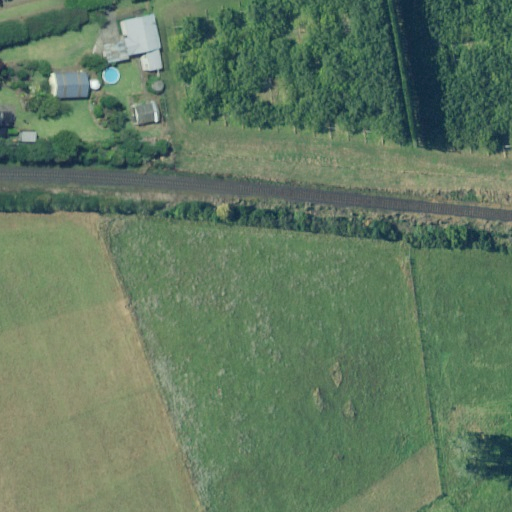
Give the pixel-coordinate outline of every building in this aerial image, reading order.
[(157,68),(144,13),(114,20),(118,39),(96,45),(101,64),(122,59),(121,55),(136,52),(141,71),(157,68)] [(81,71),(48,71),(48,97),(81,97),(81,71)] [(152,120),(148,99),(129,103),(133,124),(152,120)] [(0,123),(15,124),(15,107),(0,106),(0,123)] [(28,132),(14,131),(14,141),(28,142),(28,132)]
